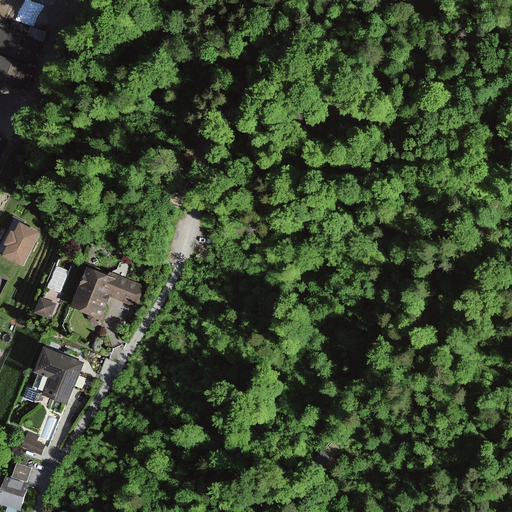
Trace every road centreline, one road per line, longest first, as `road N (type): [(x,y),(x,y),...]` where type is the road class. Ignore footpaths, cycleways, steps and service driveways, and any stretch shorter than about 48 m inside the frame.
road 1 (track): [(175,277),(220,117),(325,0)]
road 2 (residential): [(38,511),(69,443),(175,277)]
road 3 (track): [(200,196),(282,221),(306,239),(269,384)]
road 4 (track): [(220,117),(342,114),(372,98),(412,0)]
